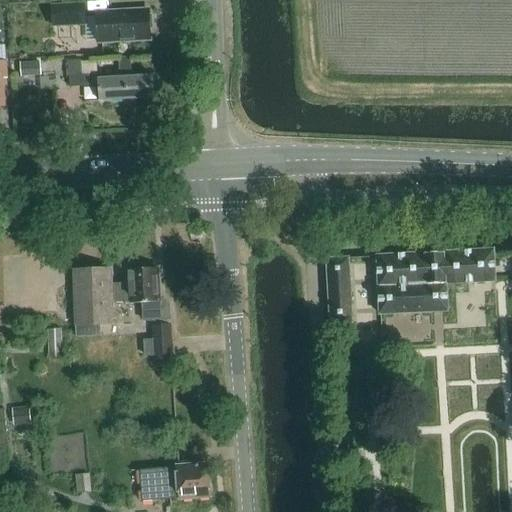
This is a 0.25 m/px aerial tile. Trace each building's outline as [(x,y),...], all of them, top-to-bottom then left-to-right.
[(54,27),(86,25),(85,5),(53,7),(54,27)] [(97,13),(97,18),(99,43),(150,40),(150,30),(153,28),(152,16),(149,14),(149,10),(97,13)] [(81,62),(69,62),(70,87),(99,86),(100,102),(155,98),(153,76),(132,78),(130,58),(119,59),(120,78),(97,80),(96,62),(81,63),(81,62)] [(19,62),(20,76),(41,74),(40,60),(19,62)] [(431,253),(377,256),(377,257),(380,316),(448,313),(447,285),(494,283),(493,256),(493,250),(445,253),(441,253),(431,253)] [(349,258),(328,260),(326,260),(330,326),(353,324),(349,258)] [(130,284),(112,285),(112,304),(131,303),(131,305),(143,304),(144,322),(155,321),(156,327),(153,327),(154,341),(145,342),(146,356),(172,355),(170,326),(167,326),(167,320),(170,320),(169,305),(164,301),(160,301),(158,269),(129,270),(130,284)] [(113,324),(112,304),(112,285),(111,271),(74,272),(76,338),(101,337),(101,324),(113,324)] [(62,330),(48,330),(49,358),(63,358),(62,330)] [(30,408),(12,410),(14,427),(31,426),(30,408)] [(5,410),(0,410),(0,446),(8,446),(5,410)] [(209,485),(207,465),(177,468),(167,469),(167,470),(140,472),(142,502),(179,499),(179,500),(210,498),(209,495),(212,493),(212,487),(209,485)] [(89,475),(75,476),(77,495),(91,493),(89,475)]
